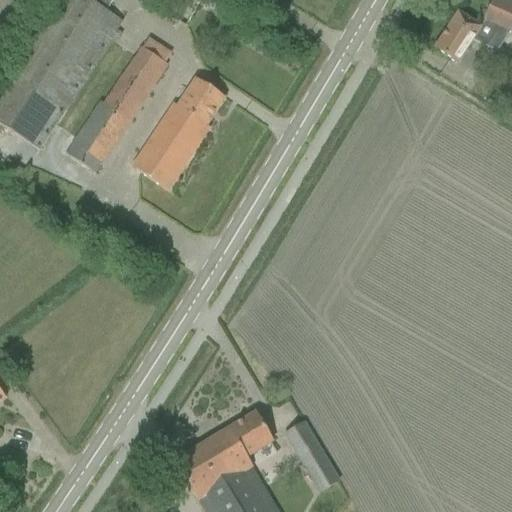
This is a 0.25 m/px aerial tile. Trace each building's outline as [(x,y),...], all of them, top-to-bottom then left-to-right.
[(50,0),(0,78),(0,127),(37,152),(54,127),(109,41),(120,25),(104,14),(112,0),(50,0)] [(176,0),(166,19),(187,29),(201,0),(176,0)] [(244,0),(236,0),(232,7),(262,27),(280,0),(251,0),(249,3),(244,0)] [(483,23),(479,29),(457,14),(432,51),(456,66),(471,43),(483,49),(497,29),(510,35),(511,29),(511,8),(493,0),(492,0),(483,22),(483,23)] [(94,176),(166,67),(141,50),(106,108),(102,104),(65,155),(94,176)] [(166,194),(209,130),(205,128),(223,100),(195,81),(176,108),(173,106),(130,170),(166,194)] [(2,169),(19,180),(23,173),(6,162),(2,169)] [(174,463),(184,480),(203,511),(276,511),(250,469),(245,460),(271,444),(253,415),(174,463)] [(282,437),(317,496),(339,483),(304,424),(282,437)]
